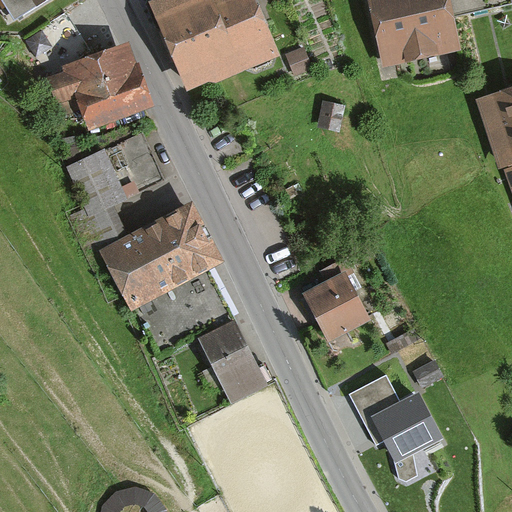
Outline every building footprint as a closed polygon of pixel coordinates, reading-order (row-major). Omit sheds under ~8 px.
[(0,0),(0,2),(12,24),(52,0),(0,0)] [(213,0),(181,0),(154,12),(191,98),(276,60),(249,0),(215,0),(213,1),(213,0)] [(446,0),(368,0),(386,70),(459,53),(446,0)] [(122,53),(48,83),(59,109),(72,104),(85,133),(145,109),(122,53)] [(511,100),(487,109),(511,178),(511,100)] [(345,115),(329,111),(323,131),(339,135),(345,115)] [(109,248),(127,240),(110,204),(162,180),(142,138),(71,172),(89,210),(77,215),(95,255),(109,248)] [(127,240),(109,248),(159,353),(231,319),(207,269),(217,264),(191,210),(127,240)] [(333,287),(310,299),(333,343),(369,324),(350,288),(358,284),(347,262),(325,273),(333,287)] [(264,389),(231,327),(195,347),(229,408),(264,389)] [(421,397),(374,421),(397,466),(444,441),(421,397)] [(149,495),(135,492),(124,494),(114,500),(106,509),(105,511),(166,511),(159,501),(149,495)]
